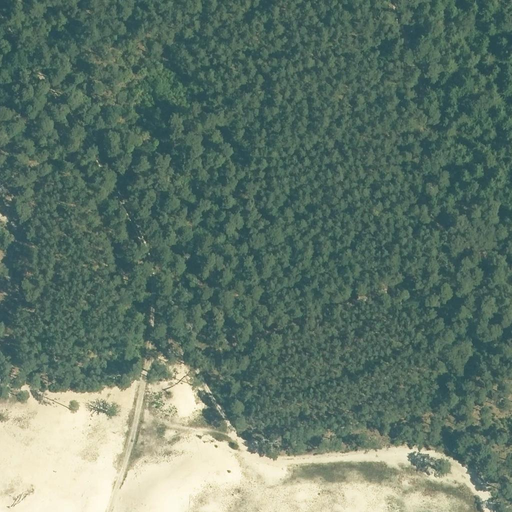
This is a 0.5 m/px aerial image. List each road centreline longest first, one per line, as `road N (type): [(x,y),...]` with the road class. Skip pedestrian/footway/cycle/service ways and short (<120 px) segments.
road 1 (track): [(0,14),(66,103),(125,204),(149,266),(147,349)]
road 2 (track): [(511,250),(189,357)]
road 3 (track): [(143,381),(110,511)]
